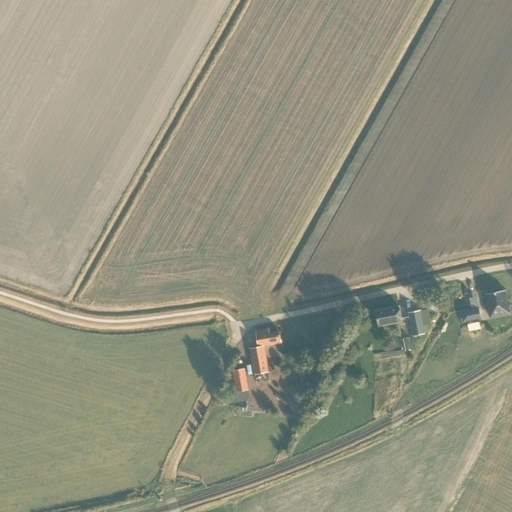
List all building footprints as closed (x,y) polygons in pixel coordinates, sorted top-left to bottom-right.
[(504,290),(485,293),(489,313),(508,309),(506,298),(508,298),(506,291),(505,291),(504,290)] [(376,310),(379,326),(403,321),(399,304),(376,310)] [(478,307),(460,311),(462,318),(462,322),(480,319),(478,307)] [(425,332),(424,325),(420,309),(408,311),(412,335),(425,332)] [(267,333),(266,328),(255,330),(256,336),(258,347),(250,348),(254,374),(268,371),(263,346),(281,343),(279,331),(267,333)] [(412,336),(406,337),(408,349),(415,348),(412,336)] [(236,391),(249,389),(245,368),(232,371),(236,391)] [(294,404),(287,410),(293,417),(300,411),(294,404)]
